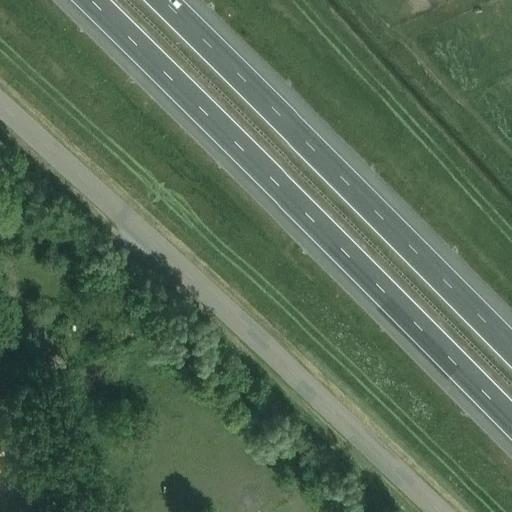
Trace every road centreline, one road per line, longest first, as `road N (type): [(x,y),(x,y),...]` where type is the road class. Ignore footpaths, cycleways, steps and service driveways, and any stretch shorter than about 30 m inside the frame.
road 1 (motorway): [(86,0),(511,434)]
road 2 (unclassified): [(431,511),(0,107)]
road 3 (motorway): [(511,342),(164,0)]
